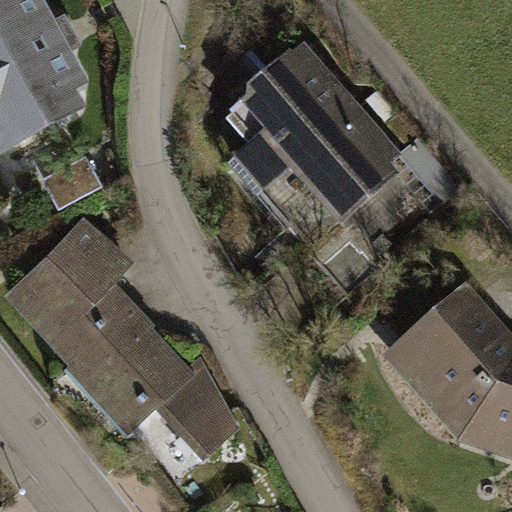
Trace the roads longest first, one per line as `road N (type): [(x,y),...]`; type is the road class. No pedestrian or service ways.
road 1 (residential): [(325,511),(131,153),(159,0)]
road 2 (residential): [(324,0),(511,205)]
road 3 (residential): [(0,388),(99,511)]
